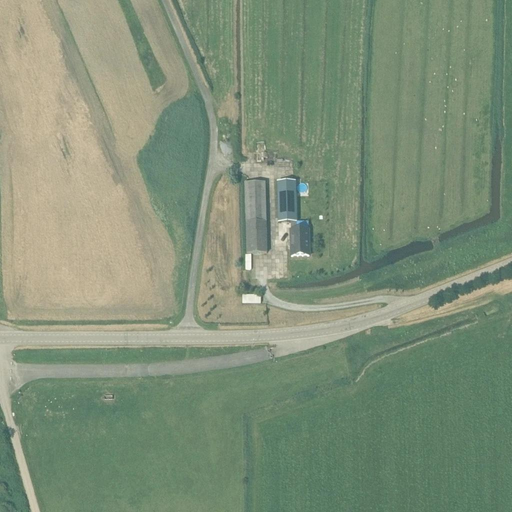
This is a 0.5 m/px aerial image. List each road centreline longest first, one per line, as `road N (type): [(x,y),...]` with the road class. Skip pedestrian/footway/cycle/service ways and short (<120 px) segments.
road 1 (secondary): [(0,338),(307,332),(404,307),(511,264)]
road 2 (track): [(353,322),(365,327),(497,301),(508,309)]
